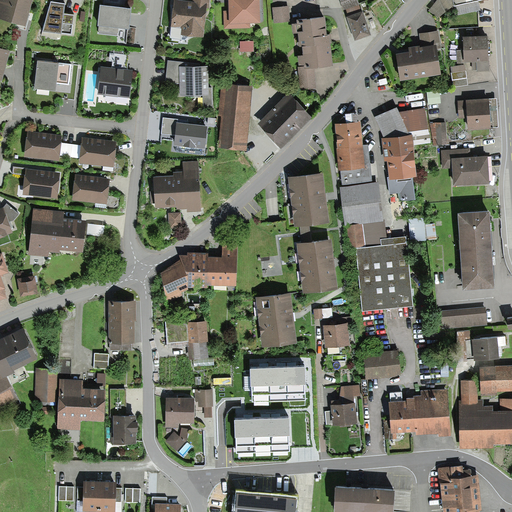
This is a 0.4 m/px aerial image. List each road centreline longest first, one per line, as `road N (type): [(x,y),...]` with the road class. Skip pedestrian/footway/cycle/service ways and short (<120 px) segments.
road 1 (unclassified): [(416,0),(284,160),(215,224),(140,275)]
road 2 (residential): [(198,486),(223,474),(454,455),(472,459),(511,491)]
road 3 (residential): [(140,275),(130,237),(154,0)]
road 4 (residential): [(140,275),(150,443),(158,459),(198,486)]
road 5 (unclassified): [(140,275),(0,320)]
